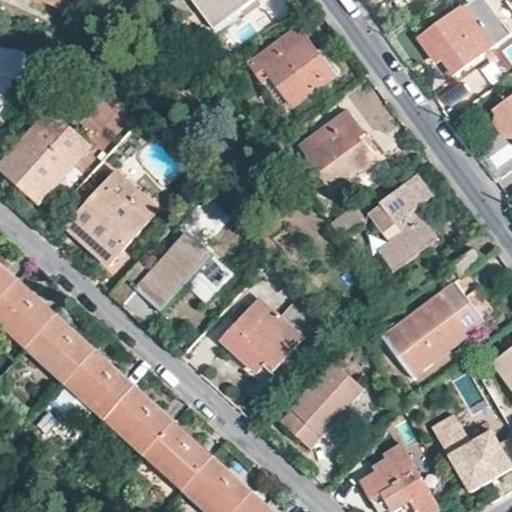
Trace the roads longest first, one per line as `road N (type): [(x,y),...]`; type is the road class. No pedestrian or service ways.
road 1 (residential): [(511,504),(498,511),(330,511),(0,206)]
road 2 (residential): [(337,0),(511,236)]
